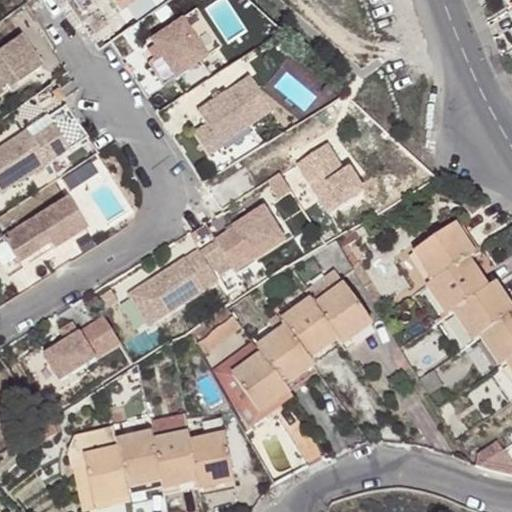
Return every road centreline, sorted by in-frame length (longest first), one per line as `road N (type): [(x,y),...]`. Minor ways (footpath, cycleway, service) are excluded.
road 1 (residential): [(51,19),(160,179),(166,213),(150,235),(0,329)]
road 2 (residential): [(511,489),(370,455),(324,469),(293,511)]
road 3 (residential): [(511,142),(443,0)]
